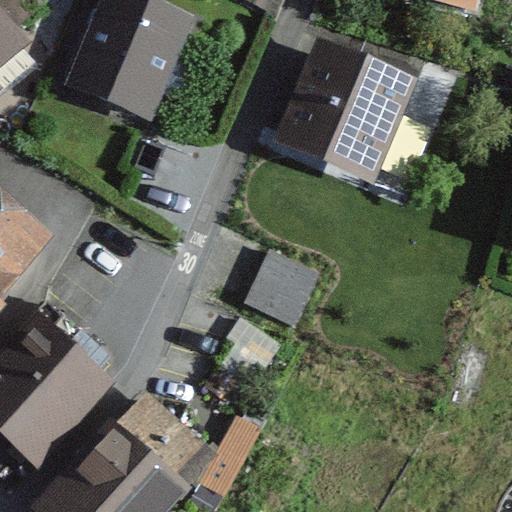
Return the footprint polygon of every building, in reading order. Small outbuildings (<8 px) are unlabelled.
[(0,0),(0,59),(30,36),(20,23),(37,9),(33,4),(38,0),(0,0)] [(196,17),(155,0),(99,0),(63,86),(152,122),(196,17)] [(241,0),(271,15),(278,0),(241,0)] [(478,0),(411,0),(476,13),(478,0)] [(417,77),(317,37),(273,144),(373,185),(417,77)] [(0,143),(0,142),(0,314),(7,306),(0,300),(0,296),(51,238),(0,193),(0,143)] [(318,273),(268,251),(245,304),(295,326),(318,273)] [(0,434),(38,469),(115,386),(36,313),(0,352),(0,434)] [(483,351),(459,345),(445,406),(469,412),(483,351)] [(169,511),(191,488),(186,484),(213,454),(147,395),(120,425),(110,417),(29,508),(33,511),(169,511)] [(223,497),(261,429),(235,414),(213,454),(197,483),(223,497)] [(271,511),(305,453),(261,429),(223,497),(216,509),(220,511),(271,511)]
